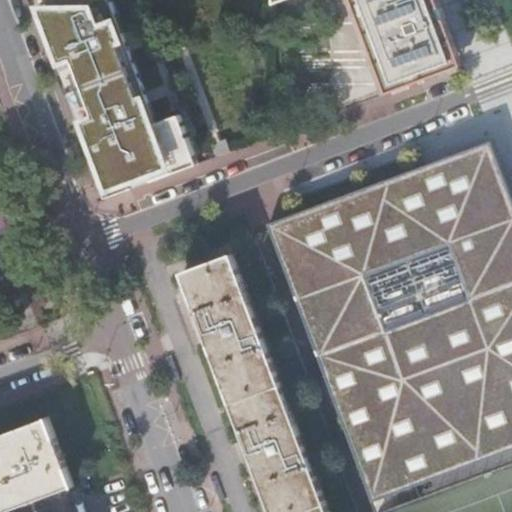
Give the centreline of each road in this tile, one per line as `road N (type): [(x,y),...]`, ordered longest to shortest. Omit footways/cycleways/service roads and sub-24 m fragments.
road 1 (residential): [(82,242),(511,77)]
road 2 (residential): [(82,242),(0,17)]
road 3 (residential): [(180,511),(108,315)]
